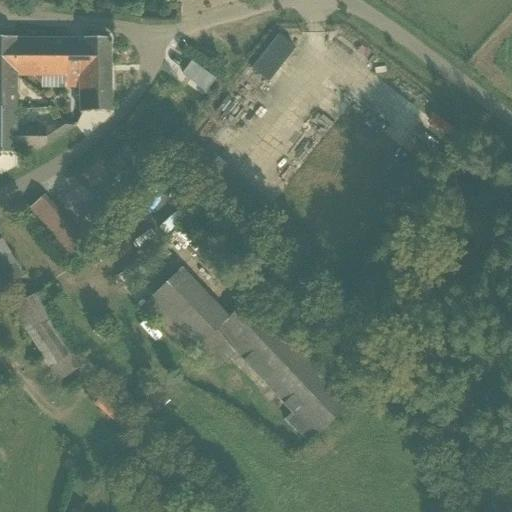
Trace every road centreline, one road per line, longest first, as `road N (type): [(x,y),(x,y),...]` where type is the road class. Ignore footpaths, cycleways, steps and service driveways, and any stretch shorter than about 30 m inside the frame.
road 1 (unclassified): [(341,0),(413,44),(511,124)]
road 2 (unclassified): [(153,34),(0,14)]
road 3 (unclassified): [(153,34),(302,0)]
